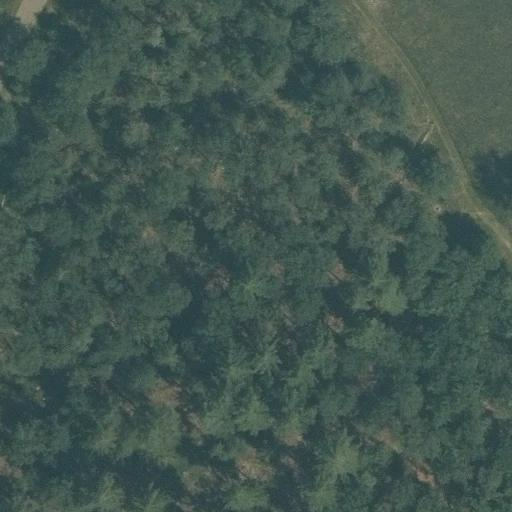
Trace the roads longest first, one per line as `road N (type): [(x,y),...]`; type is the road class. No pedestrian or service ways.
road 1 (track): [(462,184),(314,511)]
road 2 (track): [(338,0),(511,261)]
